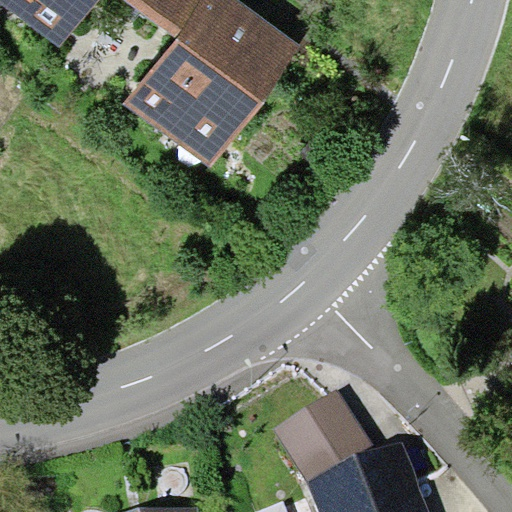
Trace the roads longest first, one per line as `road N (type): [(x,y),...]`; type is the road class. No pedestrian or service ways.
road 1 (tertiary): [(0,420),(113,392),(243,330),(306,281)]
road 2 (tertiary): [(306,281),(420,140),(472,0)]
road 3 (residential): [(511,504),(306,281)]
